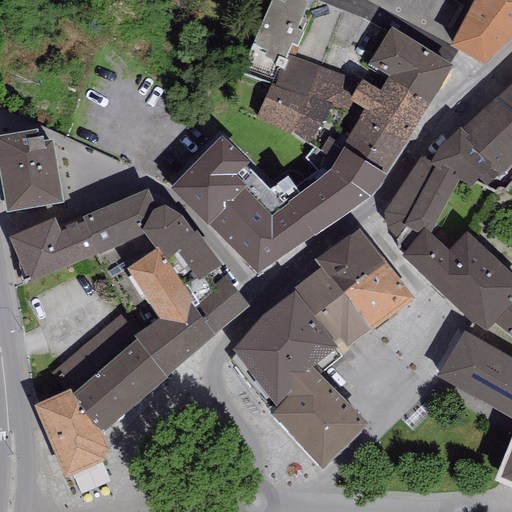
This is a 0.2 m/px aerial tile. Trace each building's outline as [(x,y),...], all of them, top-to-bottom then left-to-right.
[(308,6),(293,0),(286,0),(284,7),(272,2),(242,75),(272,87),(274,88),(287,57),(291,47),(297,50),(303,36),(296,33),(308,6)] [(511,0),(477,0),(450,52),(483,71),(511,43),(511,0)] [(368,68),(388,81),(431,106),(453,71),(391,32),(368,68)] [(348,79),(287,57),(274,88),(272,87),(256,122),(291,136),(308,147),(330,111),(342,115),(349,105),(352,99),(348,79)] [(385,181),(431,106),(388,81),(380,95),(362,84),(352,99),(349,105),(364,114),(340,154),(343,155),(385,181)] [(511,88),(498,101),(511,115),(511,88)] [(511,115),(498,101),(498,100),(461,135),(467,142),(465,144),(491,171),(489,173),(498,181),(511,167),(511,115)] [(0,140),(0,184),(6,219),(63,209),(52,147),(43,148),(42,143),(36,144),(34,135),(0,140)] [(467,142),(461,135),(439,153),(435,158),(420,161),(383,216),(385,231),(396,243),(398,254),(404,258),(425,235),(430,239),(458,185),(471,192),(479,184),(488,191),(498,181),(489,173),(491,171),(465,144),(467,142)] [(221,143),(169,194),(207,234),(209,231),(245,194),(258,183),(246,172),(248,169),(221,143)] [(387,181),(385,181),(343,155),(331,176),(288,208),(275,192),(269,197),(258,183),(245,194),(209,231),(256,280),(313,241),(314,243),(370,203),(387,181)] [(54,223),(9,243),(25,279),(29,278),(31,286),(97,258),(98,261),(143,239),(142,237),(153,218),(158,216),(147,195),(82,222),(84,228),(61,238),(54,223)] [(219,273),(222,271),(196,237),(193,240),(183,224),(164,213),(158,216),(153,218),(142,237),(143,239),(155,257),(158,255),(183,293),(186,291),(195,284),(198,288),(219,273)] [(358,233),(314,265),(321,274),(329,285),(332,283),(370,335),(371,336),(414,305),(380,260),(378,261),(358,233)] [(404,258),(402,260),(485,338),(486,336),(511,308),(511,278),(467,237),(448,257),(430,239),(425,235),(404,258)] [(134,345),(165,384),(215,343),(213,340),(193,314),(199,310),(186,291),(183,293),(158,255),(155,257),(127,276),(160,327),(133,343),(134,345)] [(249,313),(219,273),(198,288),(195,284),(186,291),(199,310),(193,314),(213,340),(249,313)] [(329,285),(321,274),(292,295),(295,299),(336,355),(339,358),(351,349),(351,348),(370,335),(332,283),(329,285)] [(312,374),(336,355),(295,299),(262,323),(231,358),(276,415),(289,403),(286,400),(312,374)] [(511,308),(486,336),(511,352),(511,308)] [(511,364),(463,337),(438,382),(507,420),(509,416),(511,417),(511,364)] [(165,384),(134,345),(72,401),(94,432),(103,437),(165,384)] [(368,431),(312,374),(286,400),(289,403),(276,415),(270,421),(323,475),(368,431)] [(72,401),(70,394),(33,410),(64,483),(106,467),(103,461),(111,458),(103,437),(94,432),(72,401)] [(511,455),(500,484),(511,488),(511,455)]
